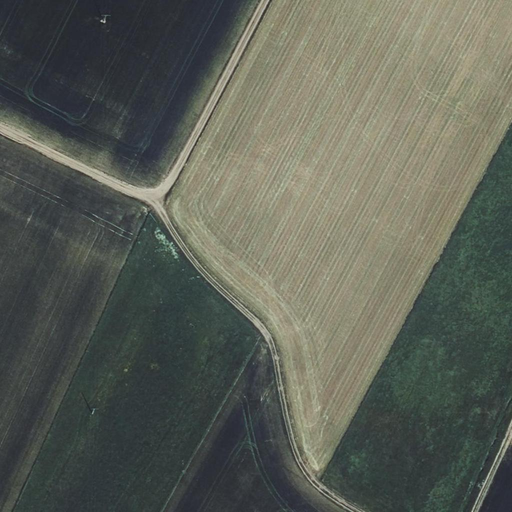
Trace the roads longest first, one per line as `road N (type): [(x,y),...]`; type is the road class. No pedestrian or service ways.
road 1 (track): [(0,128),(134,194),(154,194),(168,184),(264,0)]
road 2 (track): [(356,511),(301,466),(273,346),(187,254),(154,194)]
